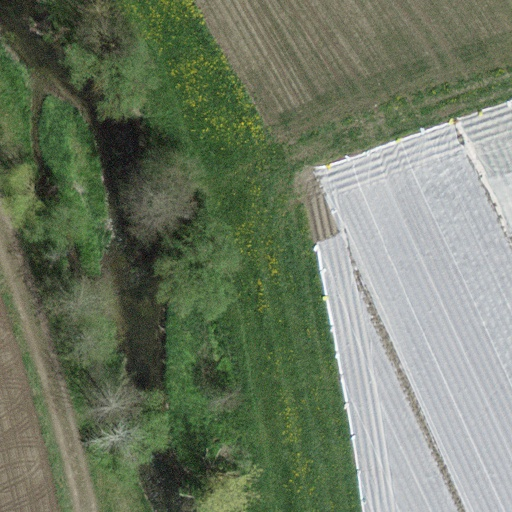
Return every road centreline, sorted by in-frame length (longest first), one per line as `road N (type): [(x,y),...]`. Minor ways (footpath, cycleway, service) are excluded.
road 1 (track): [(189,217),(511,95)]
road 2 (track): [(87,511),(57,388),(0,219)]
